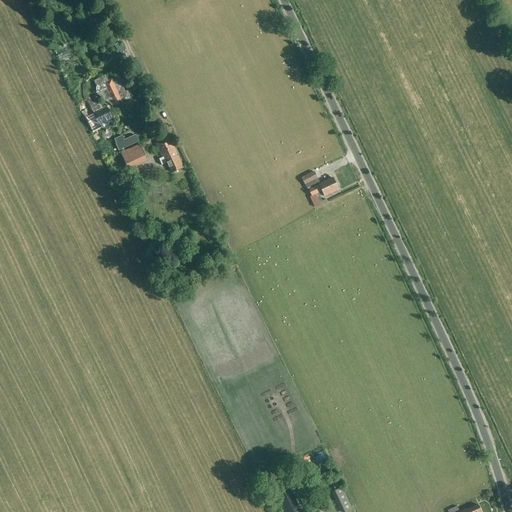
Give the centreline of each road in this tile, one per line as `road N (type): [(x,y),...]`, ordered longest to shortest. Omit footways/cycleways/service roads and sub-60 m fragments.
road 1 (tertiary): [(507,511),(475,411),(283,0)]
road 2 (track): [(100,0),(161,125)]
